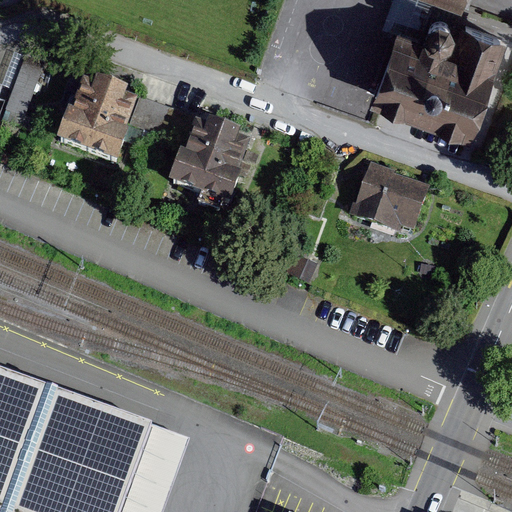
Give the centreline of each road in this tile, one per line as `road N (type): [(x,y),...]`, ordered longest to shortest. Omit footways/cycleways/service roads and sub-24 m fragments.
road 1 (residential): [(0,38),(66,29),(511,193)]
road 2 (residential): [(474,395),(0,204)]
road 3 (tertiary): [(474,395),(424,511)]
